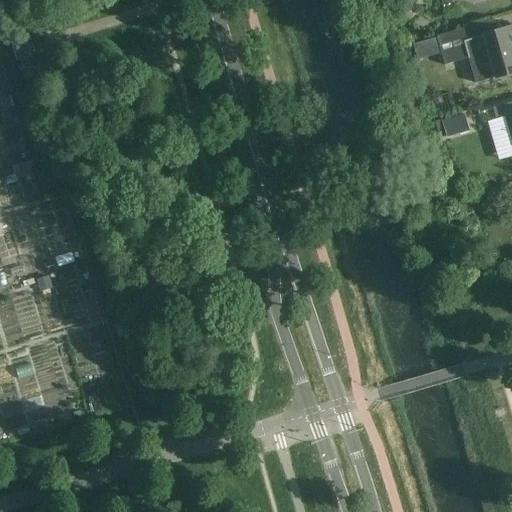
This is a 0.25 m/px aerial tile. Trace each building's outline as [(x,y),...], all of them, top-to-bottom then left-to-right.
[(510,15),(509,3),(490,4),(490,16),(510,15)] [(467,59),(475,84),(511,72),(511,28),(490,34),(486,22),(436,37),(444,66),(467,59)] [(25,40),(10,44),(16,62),(31,57),(25,40)] [(0,99),(1,107),(9,106),(7,98),(0,99)] [(511,102),(492,108),(496,121),(504,118),(511,145),(511,102)] [(463,115),(442,121),(446,137),(468,131),(463,115)] [(25,163),(12,167),(14,175),(27,171),(25,163)] [(492,191),(463,199),(466,211),(495,202),(492,191)] [(74,262),(70,253),(55,258),(57,267),(74,262)] [(47,273),(53,270),(51,261),(44,263),(47,273)] [(87,274),(84,263),(76,265),(79,276),(87,274)] [(93,403),(96,412),(106,409),(104,400),(93,403)]
